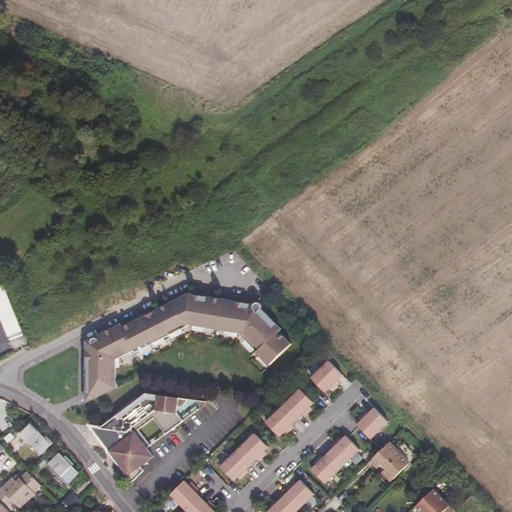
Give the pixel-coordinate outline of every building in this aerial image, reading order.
[(0,178),(10,166),(0,157),(0,178)] [(22,331),(2,284),(0,284),(0,318),(8,337),(22,331)] [(88,344),(87,406),(119,386),(117,382),(117,361),(136,351),(137,353),(191,327),(241,335),(271,367),(294,345),(281,331),(282,330),(263,310),(263,306),(262,305),(260,305),(258,305),(257,306),(255,308),(253,306),(192,295),(189,295),(186,296),(183,297),(181,299),(177,302),(137,320),(138,322),(124,329),(122,326),(103,335),(105,339),(101,341),(98,339),(97,339),(95,339),(94,340),(93,341),(93,344),(91,345),(88,344)] [(8,337),(14,351),(29,345),(22,331),(8,337)] [(330,363),(313,380),(327,394),(331,390),(333,393),(338,388),(336,385),(339,383),(344,377),(330,363)] [(315,405),(302,391),(267,424),(281,438),(285,434),(287,437),(293,432),(290,429),(293,427),(304,416),(306,414),(308,417),(314,412),(311,409),(315,405)] [(121,414),(101,428),(111,430),(114,449),(111,451),(117,460),(117,459),(120,462),(118,464),(132,483),(144,472),(141,467),(154,458),(148,449),(152,447),(140,431),(155,419),(167,435),(184,423),(178,414),(179,408),(184,408),(185,407),(186,406),(188,403),(188,401),(148,394),(139,400),(139,399),(133,402),(128,405),(119,413),(120,413),(121,414)] [(363,424),(359,428),(372,442),(390,425),(377,411),(371,416),(369,418),(366,416),(361,421),(363,424)] [(30,424),(18,435),(39,455),(52,442),(46,436),(43,438),(30,424)] [(111,430),(101,428),(94,427),(111,451),(114,449),(111,430)] [(269,449),(256,435),(221,469),(235,483),(239,478),(241,481),(247,476),(244,473),(247,471),(258,460),(260,458),(262,461),(268,456),(265,453),(269,449)] [(361,452),(347,438),(343,443),(341,440),(336,445),(338,448),(335,450),(325,460),(322,463),(320,460),(315,466),(317,468),(313,472),(326,486),(361,452)] [(410,467),(391,446),(372,464),(381,472),(385,469),(389,473),(387,474),(393,482),(410,467)] [(71,466),(59,455),(49,465),(61,476),(71,466)] [(44,488),(31,475),(30,474),(23,481),(20,483),(15,478),(0,492),(0,497),(10,508),(15,503),(22,510),(37,496),(36,495),(44,488)] [(185,482),(171,495),(187,511),(215,511),(217,510),(212,505),(210,508),(208,505),(197,494),(194,492),(197,489),(191,484),(189,486),(185,482)] [(298,511),(315,497),(301,483),(297,487),(295,484),(290,490),(292,492),(290,494),(279,504),(276,507),(274,504),(269,509),(271,511),(298,511)] [(455,511),(435,490),(417,507),(421,511),(455,511)] [(74,495),(65,504),(70,509),(79,500),(74,495)] [(0,511),(10,511),(0,500),(0,511)]
